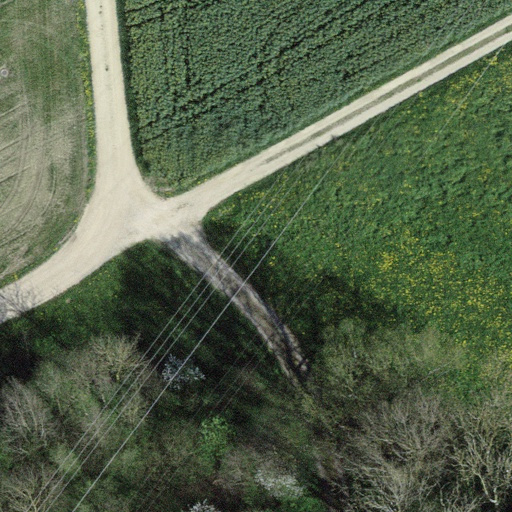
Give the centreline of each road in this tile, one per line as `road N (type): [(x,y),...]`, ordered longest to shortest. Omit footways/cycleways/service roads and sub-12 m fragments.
road 1 (track): [(511,25),(167,215)]
road 2 (track): [(167,215),(244,300),(289,366),(321,440),(339,511)]
road 3 (track): [(100,0),(127,235)]
road 4 (track): [(167,215),(0,304)]
